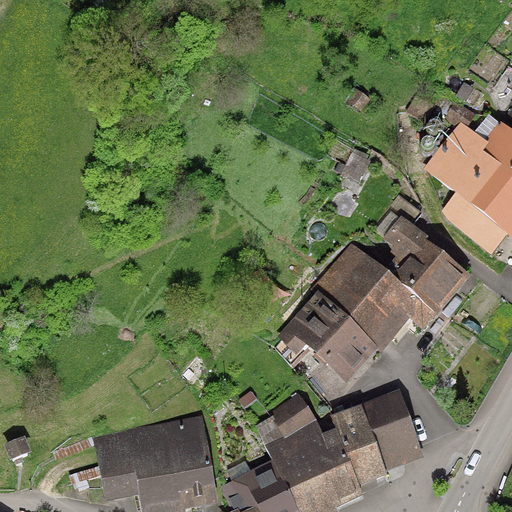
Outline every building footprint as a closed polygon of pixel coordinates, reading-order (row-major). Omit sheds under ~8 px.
[(485,144),(462,125),(422,175),(453,200),(440,216),(492,258),(507,239),(511,242),(511,139),(498,128),(485,144)] [(423,243),(398,222),(379,246),(404,266),(423,243)] [(394,283),(352,245),(276,331),(347,392),(409,321),(423,333),(469,281),(427,245),(394,283)] [(249,506),(234,511),(338,511),(337,508),(364,496),(361,489),(388,477),(384,475),(423,458),(396,397),(317,431),(307,409),(260,429),(277,467),(239,483),(249,506)] [(201,418),(94,439),(107,505),(138,498),(141,511),(205,511),(220,509),(201,418)] [(24,443),(1,451),(7,467),(30,459),(24,443)]
